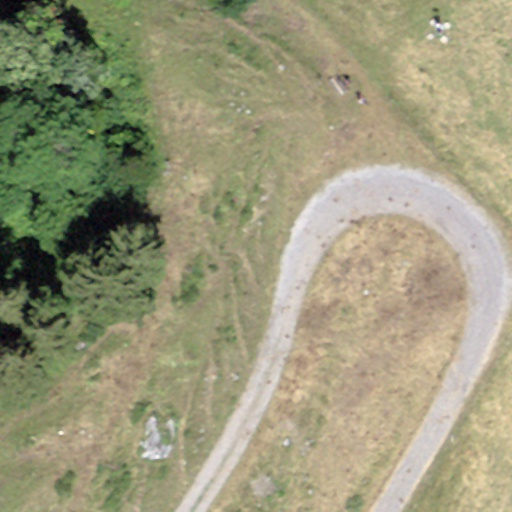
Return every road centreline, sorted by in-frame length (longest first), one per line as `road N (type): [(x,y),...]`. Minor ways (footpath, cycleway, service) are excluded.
road 1 (track): [(187,511),(274,356),(310,241),(355,195),(416,199),(447,219),(478,265),(482,309)]
road 2 (track): [(256,0),(344,75),(355,195)]
road 3 (track): [(385,511),(455,389),(482,309)]
